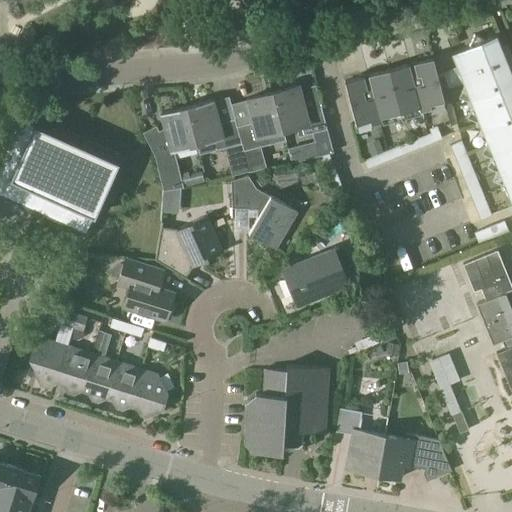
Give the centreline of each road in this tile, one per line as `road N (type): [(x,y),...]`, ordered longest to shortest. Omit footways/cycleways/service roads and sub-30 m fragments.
road 1 (residential): [(0,59),(61,75),(155,71),(226,61),(465,0)]
road 2 (residential): [(208,481),(212,379),(199,316),(211,300),(232,294),(254,301),(266,317)]
road 3 (residential): [(371,511),(208,481)]
road 4 (residential): [(208,481),(75,440)]
